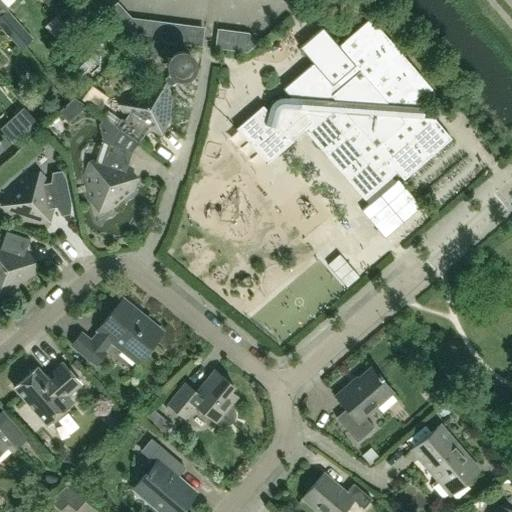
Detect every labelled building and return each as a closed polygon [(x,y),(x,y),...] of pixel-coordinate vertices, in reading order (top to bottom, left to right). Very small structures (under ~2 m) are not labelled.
[(0,0),(0,27),(20,51),(33,39),(0,3),(0,0)] [(451,138),(419,101),(432,89),(370,18),(338,46),(322,27),(299,47),(312,63),(282,89),(290,97),(285,96),(281,96),(277,98),(274,100),(271,103),(269,107),(268,109),(268,111),(263,106),(262,106),(237,128),(267,163),(292,142),(291,140),(304,129),(365,200),(397,172),(403,180),(451,138)] [(249,51),(249,36),(216,35),(216,50),(249,51)] [(125,119),(118,129),(138,143),(145,133),(170,121),(172,97),(171,96),(167,85),(188,74),(189,73),(190,72),(192,70),(192,68),(193,67),(193,65),(193,64),(193,62),(192,60),(192,58),(191,57),(190,56),(189,55),(188,54),(187,53),(185,52),(182,51),(180,51),(177,52),(175,53),(174,53),(172,54),(171,56),(170,57),(169,58),(169,59),(168,61),(168,63),(168,64),(168,66),(168,67),(169,69),(170,71),(171,72),(172,73),(173,74),(157,86),(150,81),(128,92),(125,119)] [(30,87),(18,97),(26,107),(38,96),(30,87)] [(68,123),(86,107),(76,96),(58,112),(68,123)] [(37,123),(32,118),(24,108),(0,130),(6,136),(8,139),(13,145),(37,123)] [(132,152),(138,143),(118,129),(109,144),(104,158),(84,176),(88,201),(114,209),(133,192),(127,166),(132,152)] [(24,174),(5,191),(11,217),(34,225),(54,207),(56,207),(60,216),(70,213),(71,201),(67,179),(62,170),(52,173),(51,181),(48,182),(24,174)] [(398,179),(361,211),(385,238),(421,207),(398,179)] [(31,277),(25,251),(29,239),(6,231),(2,243),(0,244),(0,289),(12,294),(31,277)] [(47,277),(63,272),(56,252),(41,257),(47,277)] [(345,292),(358,281),(339,258),(325,269),(345,292)] [(161,333),(135,312),(137,310),(123,299),(97,330),(99,332),(91,341),(81,333),(71,345),(96,365),(106,353),(104,351),(111,342),(137,363),(161,333)] [(81,384),(65,366),(62,363),(46,377),(37,367),(14,387),(47,425),(73,402),(67,396),(81,384)] [(364,416),(392,392),(371,367),(349,387),(348,386),(335,396),(346,409),(336,418),(357,442),(374,427),(364,416)] [(232,407),(230,406),(238,397),(230,391),(234,386),(214,370),(196,393),(185,383),(168,404),(185,418),(196,405),(217,423),(218,424),(220,425),(222,426),(223,426),(225,426),(227,426),(228,426),(230,425),(231,424),(233,422),(233,421),(234,420),(235,419),(235,417),(235,415),(235,414),(235,412),(234,411),(233,409),(232,407)] [(153,409),(145,418),(151,424),(159,414),(153,409)] [(11,450),(23,439),(3,416),(0,419),(0,451),(7,445),(11,450)] [(479,470),(440,425),(411,450),(450,494),(479,470)] [(197,490),(178,474),(184,467),(151,439),(140,451),(155,464),(147,474),(145,473),(131,490),(157,511),(177,511),(180,510),(186,503),(197,490)] [(371,447),(362,456),(370,465),(379,456),(371,447)] [(319,511),(342,511),(353,500),(363,509),(372,499),(353,483),(345,493),(323,474),(302,498),(319,511)] [(85,500),(67,485),(50,501),(60,510),(67,502),(76,510),(85,500)] [(511,511),(511,510),(492,501),(486,511),(511,511)]
